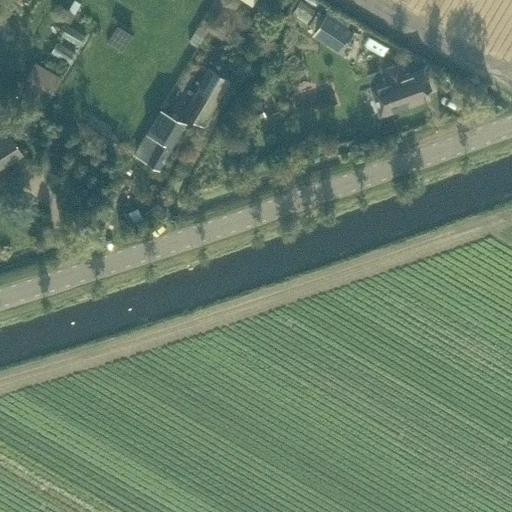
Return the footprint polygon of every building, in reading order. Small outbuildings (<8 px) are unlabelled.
[(353,30),(327,13),(313,36),(339,52),(353,30)] [(80,45),(86,35),(69,24),(62,35),(80,45)] [(107,41),(123,50),(133,33),(118,24),(107,41)] [(69,63),(76,52),(58,41),(51,52),(69,63)] [(421,92),(423,92),(428,90),(428,87),(432,86),(425,66),(406,71),(403,59),(382,67),(387,78),(371,85),(381,114),(423,99),(421,92)] [(30,81),(26,90),(47,102),(53,92),(61,78),(35,63),(26,78),(30,81)] [(208,66),(181,112),(204,126),(231,79),(208,66)] [(161,107),(136,150),(142,153),(140,157),(159,168),(186,121),(161,107)] [(263,116),(259,107),(245,113),(248,123),(263,116)] [(120,136),(91,118),(82,131),(112,150),(120,136)] [(0,165),(22,151),(8,128),(0,132),(0,165)]
